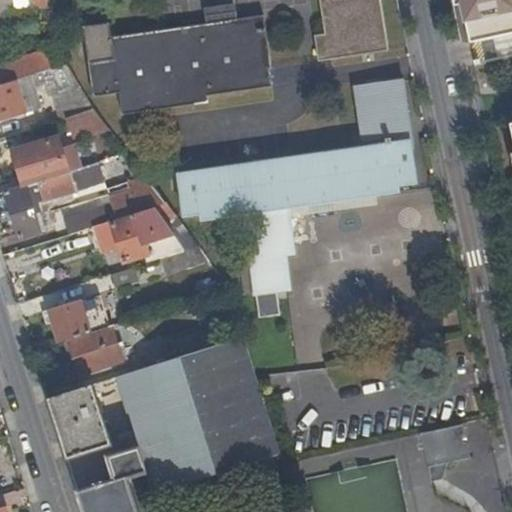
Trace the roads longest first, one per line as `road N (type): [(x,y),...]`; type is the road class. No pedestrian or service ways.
road 1 (residential): [(511,402),(423,0)]
road 2 (residential): [(49,511),(0,345)]
